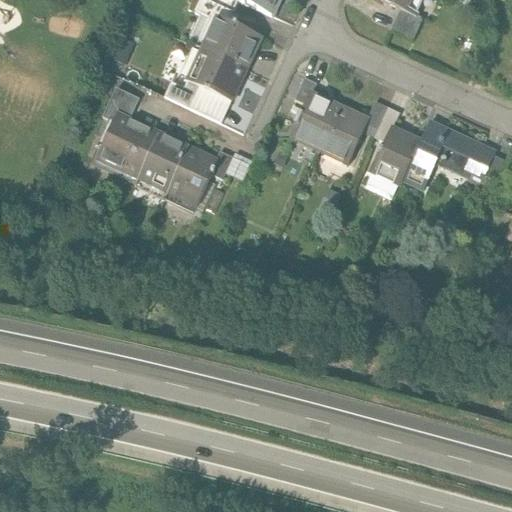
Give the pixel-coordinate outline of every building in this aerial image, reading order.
[(238,4),(229,0),(206,0),(205,2),(201,0),(200,0),(194,13),(212,22),(214,18),(235,27),(239,18),(233,15),(238,4)] [(271,19),(279,0),(229,0),(238,4),(271,19)] [(374,0),(418,19),(425,0),(374,0)] [(198,52),(247,74),(262,39),(235,27),(214,18),(212,22),(198,52)] [(200,91),(233,105),(247,74),(198,52),(184,84),(200,91)] [(189,115),(200,91),(184,84),(173,79),(162,102),(189,115)] [(294,103),(306,108),(312,94),(316,87),(304,81),(294,103)] [(115,116),(129,123),(138,103),(114,92),(101,121),(111,125),(115,116)] [(341,107),(312,94),(306,108),(290,143),(318,156),(341,107)] [(363,135),(383,144),(391,128),(396,115),(376,106),(369,120),(363,135)] [(369,120),(341,107),(318,156),(347,169),(363,135),(369,120)] [(111,125),(93,165),(136,185),(158,136),(129,123),(115,116),(111,125)] [(421,142),(403,181),(425,191),(435,167),(480,188),(484,180),(496,153),(429,123),(421,142)] [(368,177),(398,191),(403,181),(421,142),(391,128),(383,144),(368,177)] [(187,149),(158,136),(136,185),(165,198),(187,149)] [(216,162),(187,149),(165,198),(194,211),(209,178),(216,162)] [(508,159),(496,153),(484,180),(497,185),(508,159)] [(219,154),(216,162),(209,178),(223,184),(233,160),(219,154)]
